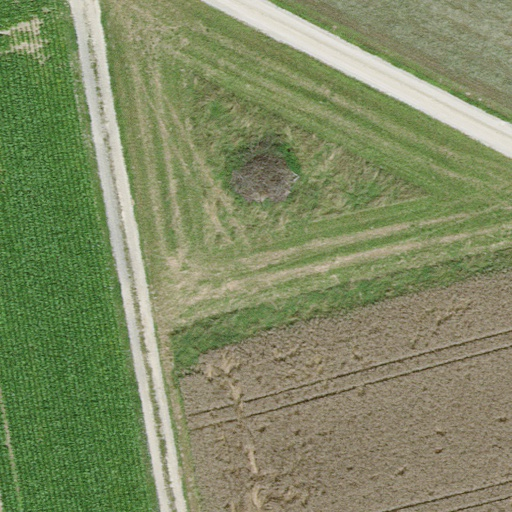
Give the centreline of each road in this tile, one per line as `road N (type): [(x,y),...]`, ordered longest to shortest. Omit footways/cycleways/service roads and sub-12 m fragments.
road 1 (track): [(174,511),(84,0)]
road 2 (track): [(239,0),(511,140)]
